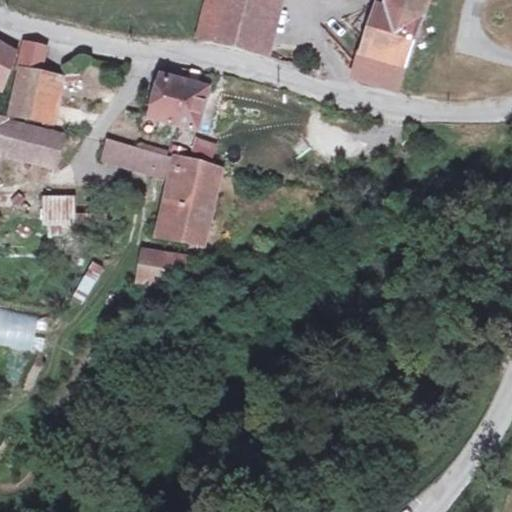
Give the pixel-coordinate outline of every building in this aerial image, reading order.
[(211,44),(221,0),(205,0),(197,43),(211,44)] [(221,0),(211,44),(263,54),(274,0),(221,0)] [(426,0),(402,0),(398,15),(385,11),(363,78),(398,89),(426,0)] [(41,42),(25,38),(12,114),(56,124),(62,74),(37,65),(41,42)] [(0,85),(17,54),(0,44),(0,85)] [(146,120),(169,125),(182,69),(166,67),(163,80),(157,77),(150,105),(146,120)] [(182,69),(169,125),(197,132),(206,91),(193,87),(196,71),(182,69)] [(135,117),(146,120),(150,105),(138,103),(135,117)] [(59,135),(0,120),(0,150),(37,161),(55,152),(59,135)] [(199,137),(195,151),(213,156),(217,142),(199,137)] [(148,175),(152,154),(105,144),(99,164),(148,175)] [(172,180),(176,160),(162,157),(152,154),(148,175),(172,180)] [(176,160),(172,180),(166,222),(154,222),(151,234),(206,244),(216,169),(176,160)] [(50,210),(67,214),(66,197),(42,198),(43,211),(50,210)] [(50,210),(43,211),(43,223),(67,222),(67,214),(50,210)] [(158,279),(186,284),(190,258),(162,253),(158,279)] [(0,343),(35,351),(42,318),(0,308),(0,343)]
